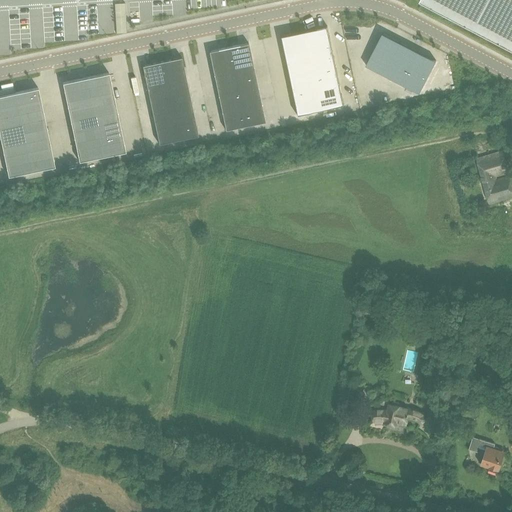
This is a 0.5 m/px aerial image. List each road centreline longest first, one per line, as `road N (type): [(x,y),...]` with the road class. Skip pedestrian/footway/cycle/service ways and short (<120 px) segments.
road 1 (unclassified): [(511,73),(397,13),(350,2),(0,72)]
road 2 (unclassified): [(450,511),(60,421),(24,420)]
